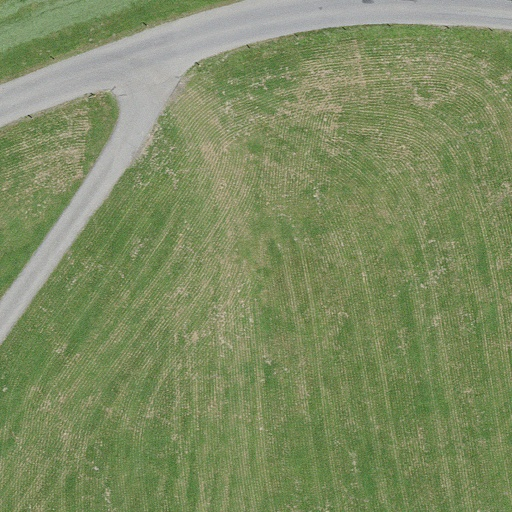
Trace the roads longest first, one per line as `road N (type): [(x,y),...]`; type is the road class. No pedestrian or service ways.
road 1 (unclassified): [(0,108),(151,51),(310,10),(382,2),(511,12)]
road 2 (track): [(151,51),(131,144),(0,330)]
